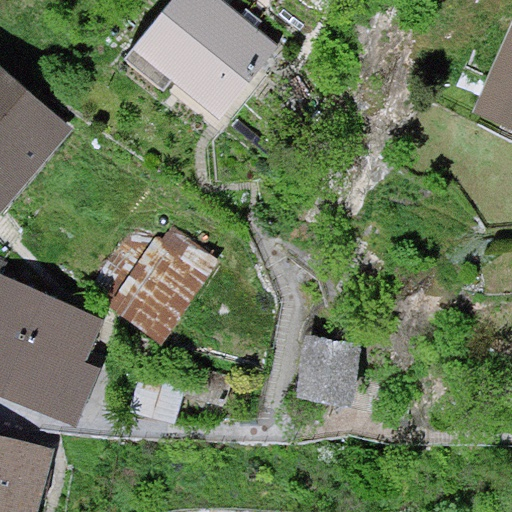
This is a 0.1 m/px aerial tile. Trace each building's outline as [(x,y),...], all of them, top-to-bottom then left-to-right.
[(183,0),(181,0),(126,65),(198,125),(253,58),(183,0)] [(511,28),(464,124),(511,148),(511,28)] [(0,187),(42,143),(0,104),(0,187)] [(209,273),(149,235),(93,314),(147,355),(209,273)] [(82,333),(0,296),(0,414),(39,432),(82,333)] [(351,350),(289,340),(278,410),(340,419),(351,350)] [(172,395),(126,376),(108,421),(154,439),(172,395)] [(23,511),(39,458),(0,447),(0,511),(23,511)]
